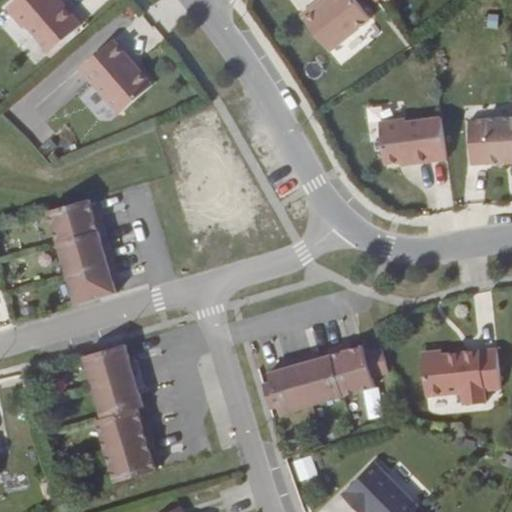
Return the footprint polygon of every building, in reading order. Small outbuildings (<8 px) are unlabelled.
[(28,25),(51,52),(83,24),(61,0),(57,0),(16,0),(8,7),(25,27),(28,25)] [(326,50),(367,17),(353,0),(324,0),(314,9),(311,5),(298,15),(326,50)] [(121,113),(153,84),(138,65),(135,68),(127,59),(129,57),(114,39),(81,67),(121,113)] [(138,65),(129,57),(127,59),(135,68),(138,65)] [(467,160),(511,157),(511,129),(511,112),(465,115),(467,160)] [(438,117),(402,122),(402,119),(377,123),(382,163),(397,161),(409,160),(409,163),(443,159),(438,117)] [(47,206),(57,238),(98,226),(104,224),(100,210),(93,212),(91,205),(88,194),(47,206)] [(97,203),(91,205),(93,212),(100,210),(97,203)] [(57,238),(66,269),(113,255),(109,241),(103,243),(101,235),(98,226),(57,238)] [(103,243),(109,241),(107,233),(101,235),(103,243)] [(66,269),(76,300),(117,288),(114,278),(111,270),(118,269),(113,255),(66,269)] [(111,270),(114,278),(120,276),(118,269),(111,270)] [(83,349),(92,380),(140,367),(136,353),(130,355),(125,337),(83,349)] [(339,339),(341,346),(348,344),(346,337),(339,339)] [(339,339),(326,343),(328,349),(340,390),(372,381),(369,372),(384,367),(376,343),(362,347),(360,340),(348,344),(341,346),(339,339)] [(418,351),(423,391),(458,387),(460,399),(482,397),(481,384),(497,383),(493,343),(475,345),(476,349),(462,350),(462,346),(438,349),(435,345),(421,346),(418,351)] [(310,355),(317,352),(315,346),(308,348),(310,355)] [(308,348),(295,352),(309,399),(340,390),(328,349),(317,352),(310,355),(308,348)] [(276,401),(278,408),(309,399),(295,352),(282,356),(284,362),(277,364),(266,367),(269,376),(276,401)] [(277,364),(284,362),(282,356),(275,358),(277,364)] [(92,380),(101,411),(137,401),(142,399),(137,381),(143,380),(140,367),(92,380)] [(276,401),(269,376),(261,378),(268,403),(276,401)] [(101,411),(96,413),(105,444),(152,430),(148,417),(142,419),(140,412),(137,401),(101,411)] [(140,412),(142,419),(148,417),(146,410),(140,412)] [(152,430),(105,444),(113,474),(154,463),(151,452),(149,445),(155,443),(152,430)] [(155,443),(149,445),(151,452),(157,450),(155,443)] [(371,454),(339,486),(360,508),(363,504),(370,511),(400,511),(414,498),(371,454)] [(311,455),(293,462),(301,483),(319,476),(311,455)] [(184,511),(178,500),(155,511),(184,511)]
